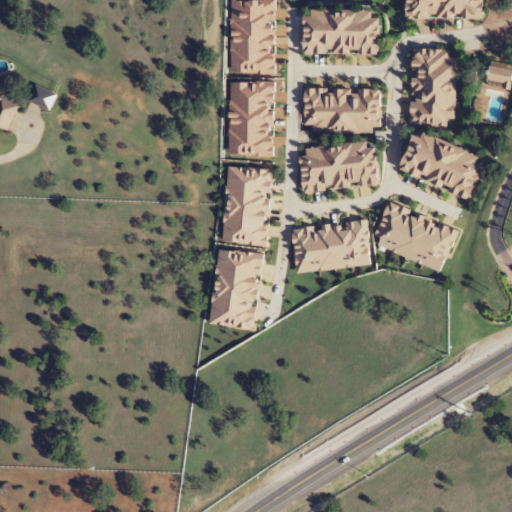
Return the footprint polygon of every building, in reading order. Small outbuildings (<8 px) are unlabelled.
[(405,0),(406,20),(483,19),(482,0),(405,0)] [(372,12),(303,11),(302,55),(379,56),(380,19),(372,19),(372,12)] [(453,120),(455,58),(450,57),(450,50),(412,49),(410,126),(446,127),(446,120),(453,120)] [(488,68),(490,83),(511,80),(511,79),(510,65),(488,68)] [(303,90),(302,133),(379,133),(380,90),(303,90)] [(0,128),(4,130),(9,130),(18,106),(18,102),(1,96),(0,95),(0,128)] [(479,157),(422,134),(420,139),(413,136),(398,172),(469,200),(482,166),(476,164),(479,157)] [(305,147),(306,157),(300,158),(302,192),(377,187),(375,148),(367,149),(367,143),(305,147)]
